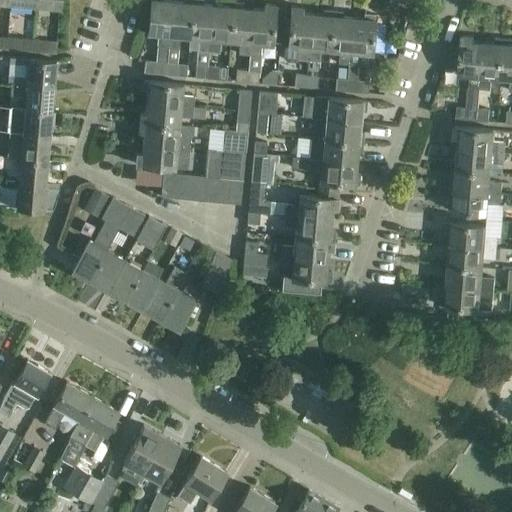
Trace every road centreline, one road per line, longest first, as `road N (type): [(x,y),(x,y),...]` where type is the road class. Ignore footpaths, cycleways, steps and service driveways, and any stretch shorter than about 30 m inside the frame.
road 1 (tertiary): [(386,511),(31,305)]
road 2 (residential): [(350,287),(447,0)]
road 3 (residential): [(78,170),(127,0)]
road 4 (residential): [(237,241),(78,170)]
road 5 (residential): [(31,305),(78,170)]
